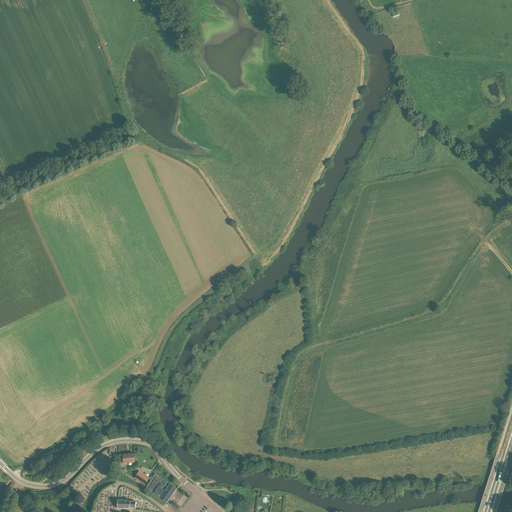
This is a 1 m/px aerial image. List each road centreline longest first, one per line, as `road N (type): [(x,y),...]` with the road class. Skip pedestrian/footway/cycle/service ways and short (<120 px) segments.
road 1 (track): [(276,441),(297,357),(427,313),(511,217)]
road 2 (track): [(258,254),(184,313),(146,384),(11,474)]
road 3 (residential): [(219,511),(143,441),(101,446),(45,486),(25,483),(0,463)]
